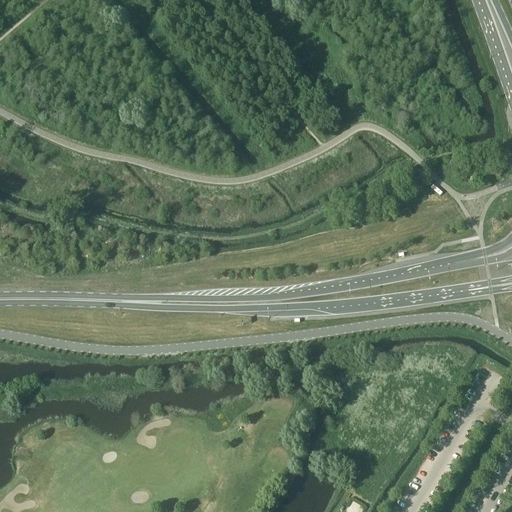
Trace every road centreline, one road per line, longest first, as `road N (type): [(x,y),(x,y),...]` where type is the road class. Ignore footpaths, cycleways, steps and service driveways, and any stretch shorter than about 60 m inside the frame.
road 1 (unclassified): [(511,342),(460,317),(123,351),(0,335)]
road 2 (primary): [(139,302),(252,309),(489,288)]
road 3 (primary): [(484,257),(307,292),(139,302)]
road 4 (primary): [(0,300),(139,302)]
